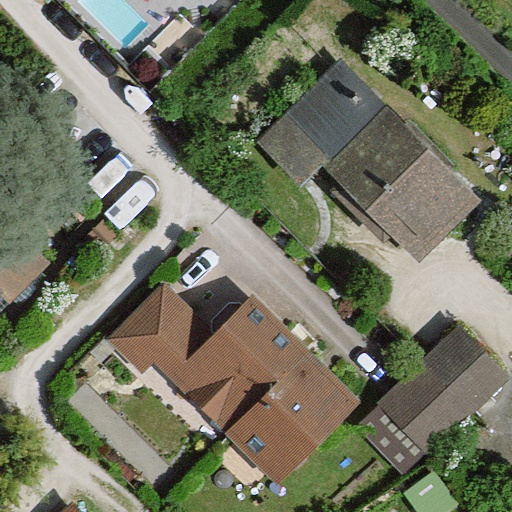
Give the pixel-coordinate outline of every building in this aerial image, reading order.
[(422,248),(469,203),(340,72),(294,118),(327,153),(353,177),(341,190),(386,236),(398,224),(422,248)] [(327,153),(294,118),(265,146),(299,180),(327,153)] [(0,286),(12,297),(45,263),(7,225),(0,232),(0,286)] [(196,317),(167,287),(113,339),(130,355),(145,341),(158,354),(196,317)] [(179,377),(235,432),(298,367),(311,356),(254,302),(218,338),(179,377)] [(218,338),(196,317),(158,354),(179,377),(218,338)] [(463,331),(427,366),(471,411),(507,377),(463,331)] [(145,341),(130,355),(144,368),(158,354),(145,341)] [(427,366),(387,403),(431,448),(471,411),(427,366)] [(235,432),(280,476),(355,402),(332,379),(320,389),(298,367),(235,432)]
